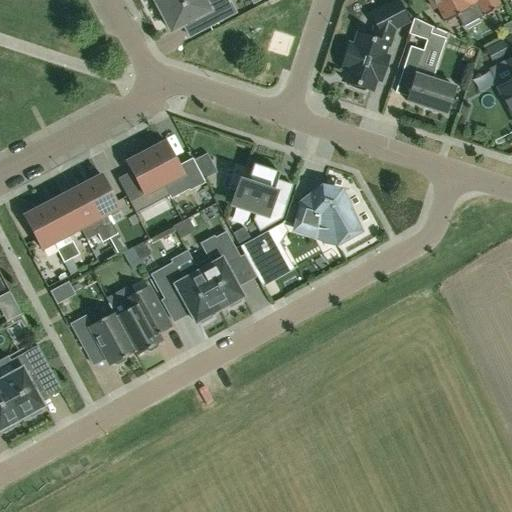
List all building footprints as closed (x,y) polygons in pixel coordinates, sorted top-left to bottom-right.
[(203,0),(170,0),(157,7),(170,32),(172,31),(202,15),(208,26),(207,27),(208,28),(236,13),(229,0),(209,0),(205,2),(203,0)] [(476,18),(477,19),(484,16),(501,7),(500,6),(496,0),(427,0),(433,10),(437,8),(444,23),(472,9),(477,18),(476,18)] [(365,89),(366,88),(371,90),(375,79),(380,80),(387,58),(383,56),(386,45),(385,44),(389,31),(407,22),(396,2),(371,15),(376,24),(371,40),(358,35),(354,47),(350,45),(342,68),(347,70),(343,81),(349,83),(350,85),(351,86),(352,88),(354,89),(356,90),(357,90),(359,90),(361,90),(363,90),(365,89)] [(408,35),(428,41),(432,28),(413,19),(408,35)] [(392,53),(399,56),(408,33),(401,30),(392,53)] [(452,87),(431,80),(435,70),(420,65),(424,52),(410,47),(402,72),(415,77),(407,102),(445,115),(454,87),(453,87),(452,87)] [(511,57),(505,61),(511,74),(511,79),(497,87),(511,115),(511,57)] [(146,152),(163,185),(182,175),(191,192),(206,185),(193,161),(179,168),(165,142),(146,152)] [(129,203),(163,185),(146,152),(126,163),(131,173),(118,181),(129,203)] [(273,192),(277,180),(279,173),(252,164),(246,183),(240,181),(232,205),(256,212),(253,220),(259,231),(281,218),(287,202),(273,198),(275,192),(273,192)] [(81,186),(99,219),(119,209),(101,176),(81,186)] [(62,196),(80,229),(99,219),(81,186),(62,196)] [(315,205),(304,202),(294,230),(317,238),(328,231),(336,246),(344,241),(344,242),(346,241),(345,240),(348,239),(348,240),(350,239),(349,238),(351,237),(352,238),(354,237),(353,236),(361,232),(339,192),(321,186),(315,205)] [(43,206),(61,239),(80,229),(62,196),(43,206)] [(221,205),(205,213),(212,229),(229,222),(221,205)] [(41,250),(61,239),(43,206),(23,217),(41,250)] [(111,222),(103,226),(110,240),(118,235),(111,222)] [(110,240),(103,226),(94,230),(102,244),(110,240)] [(289,268),(276,245),(282,237),(276,227),(250,241),(240,247),(260,284),(289,268)] [(240,247),(250,241),(244,229),(233,235),(240,247)] [(195,266),(219,310),(227,306),(229,309),(241,302),(239,299),(242,297),(228,272),(232,270),(229,264),(240,258),(225,232),(213,239),(220,252),(208,259),(195,266)] [(64,246),(72,260),(80,255),(73,242),(64,246)] [(64,246),(56,251),(64,264),(72,260),(64,246)] [(117,259),(107,272),(119,280),(129,268),(117,259)] [(179,275),(172,263),(150,275),(164,300),(175,294),(178,299),(181,298),(195,323),(198,321),(200,325),(212,318),(210,315),(219,310),(195,266),(179,275)] [(134,352),(136,356),(145,351),(149,352),(157,348),(158,343),(161,342),(157,335),(170,328),(147,287),(124,299),(130,309),(116,317),(115,317),(134,352)] [(114,313),(113,314),(90,326),(85,317),(70,325),(83,348),(96,341),(110,365),(113,364),(117,365),(124,361),(126,357),(134,352),(115,317),(116,317),(114,313)] [(0,380),(0,382),(21,419),(28,415),(30,419),(43,412),(41,408),(43,407),(36,393),(41,390),(37,381),(51,373),(37,346),(9,362),(15,372),(0,380)] [(21,419),(0,382),(0,430),(1,431),(2,434),(15,427),(13,424),(21,419)]
